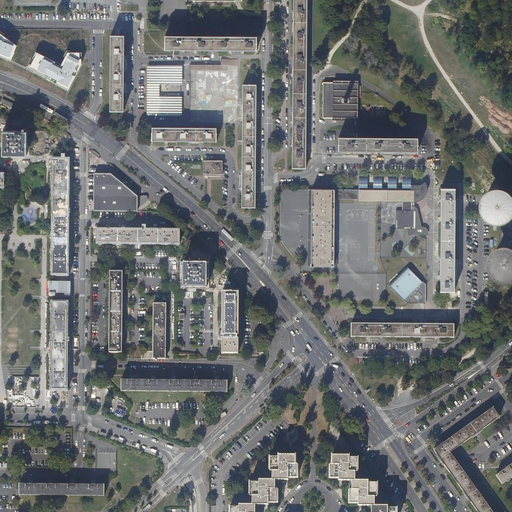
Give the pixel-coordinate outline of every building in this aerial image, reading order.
[(306,0),(293,0),(293,169),(306,169),(306,0)] [(80,53),(68,52),(33,35),(27,45),(6,35),(0,31),(0,57),(69,90),(83,62),(80,53)] [(124,35),(111,35),(110,111),(124,111),(124,35)] [(257,37),(165,36),(165,49),(257,50),(257,37)] [(220,65),(190,65),(190,109),(201,109),(201,115),(198,115),(198,122),(237,122),(238,59),(221,59),(220,65)] [(181,68),(149,68),(149,111),(180,112),(180,98),(159,97),(160,83),(181,83),(181,68)] [(356,83),(323,82),(323,118),(356,119),(356,92),(360,92),(360,87),(356,87),(356,83)] [(256,84),(243,85),(242,208),(255,208),(256,84)] [(364,109),(363,111),(363,112),(364,113),(364,114),(365,115),(367,116),(368,116),(369,116),(370,116),(372,115),(372,114),(373,113),(373,112),(373,111),(373,109),(372,108),(371,107),(370,106),(369,106),(368,106),(366,107),(365,107),(364,108),(364,109)] [(376,110),(376,111),(376,112),(376,113),(377,115),(378,116),(379,116),(380,116),(382,116),(383,116),(384,115),(385,114),(386,113),(386,112),(386,111),(386,109),(385,108),(384,107),(383,107),(381,106),(380,106),(379,107),(378,107),(377,108),(376,110)] [(27,133),(29,133),(29,145),(33,145),(32,154),(48,155),(48,150),(65,151),(65,144),(44,144),(44,131),(32,131),(32,128),(24,127),(24,128),(22,128),(22,131),(3,131),(2,155),(27,155),(27,133)] [(217,128),(152,127),(152,140),(217,141),(217,128)] [(418,138),(339,137),(339,151),(418,152),(418,138)] [(68,160),(53,160),(52,275),(68,275),(68,160)] [(223,161),(203,161),(203,174),(217,174),(217,172),(223,172),(223,161)] [(94,180),(109,180),(129,197),(138,197),(111,175),(94,174),(94,180)] [(368,176),(359,176),(359,185),(368,185),(368,176)] [(382,176),(374,176),(374,185),(382,185),(382,176)] [(397,176),(388,176),(388,185),(397,185),(397,176)] [(412,176),(403,176),(403,186),(412,186),(412,176)] [(109,180),(94,180),(94,212),(137,212),(137,208),(144,208),(147,207),(150,206),(151,205),(146,200),(138,200),(138,197),(129,197),(109,180)] [(359,190),(312,190),(311,266),(334,266),(335,199),(338,199),(359,199),(359,202),(379,202),(403,202),(402,211),(396,211),(396,229),(407,229),(409,235),(418,233),(419,235),(419,236),(422,237),(423,237),(424,237),(425,236),(427,235),(428,233),(428,232),(428,231),(428,230),(427,228),(426,227),(425,227),(424,227),(422,227),(418,210),(416,207),(414,206),(414,202),(417,202),(419,201),(421,200),(423,199),(424,198),(425,197),(426,195),(427,193),(428,191),(428,189),(428,187),(427,185),(426,182),(420,186),(419,187),(416,187),(417,186),(412,186),(403,186),(402,191),(397,190),(397,185),(388,185),(388,190),(382,190),(382,185),(374,185),(374,190),(368,190),(368,185),(359,185),(359,190)] [(498,190),(493,188),(487,189),(482,191),(477,195),(474,200),(473,206),(474,211),(476,216),(480,221),(485,223),(491,224),(497,223),(503,220),(507,216),(509,210),(509,204),(507,198),(504,193),(498,190)] [(442,189),(441,291),(454,291),(455,189),(442,189)] [(179,231),(98,230),(98,243),(179,244),(179,231)] [(511,279),(511,277),(511,253),(506,249),(501,248),(495,248),(490,250),(485,254),(482,259),(481,265),(482,271),(484,276),(488,280),(489,280),(494,283),(500,283),(506,282),(511,279)] [(207,264),(183,264),(183,287),(207,288),(207,287),(207,264)] [(408,266),(389,284),(405,300),(424,281),(408,266)] [(122,272),(110,272),(109,352),(122,353),(122,272)] [(228,292),(223,292),(222,354),(239,354),(239,289),(234,289),(234,291),(228,290),(228,292)] [(67,303),(52,303),(52,389),(67,390),(67,303)] [(166,304),(153,303),(153,351),(141,351),(142,359),(155,359),(155,360),(157,360),(157,359),(165,359),(166,350),(166,304)] [(455,325),(351,323),(351,337),(455,338),(455,325)] [(131,380),(121,380),(121,391),(228,392),(228,381),(219,381),(215,381),(197,381),(194,381),(177,381),(172,381),(156,380),(152,380),(135,380),(131,380)] [(500,417),(493,408),(433,450),(477,511),(492,511),(450,453),(500,417)] [(272,480),(275,480),(288,480),(288,478),(297,478),(297,464),(295,464),(295,455),(279,455),(279,457),(270,457),(270,471),(272,471),(272,480)] [(352,481),(355,481),(355,472),(357,472),(357,458),(348,458),(348,456),(332,456),(332,465),(330,465),(330,479),(339,479),(339,481),(352,481)] [(511,463),(506,468),(503,470),(496,475),(502,484),(511,477),(511,463)] [(252,505),(255,505),(268,505),(268,503),(277,503),(277,489),(275,489),(275,480),(272,480),(259,480),(259,482),(250,482),(250,496),(252,496),(252,505)] [(371,506),(374,506),(375,497),(377,497),(377,483),(368,483),(368,481),(355,481),(352,481),(351,490),(349,490),(349,504),(358,504),(358,506),(371,506)] [(29,484),(20,484),(20,495),(104,496),(104,485),(95,485),(92,485),(75,484),(71,484),(54,484),(50,484),(33,484),(29,484)]
